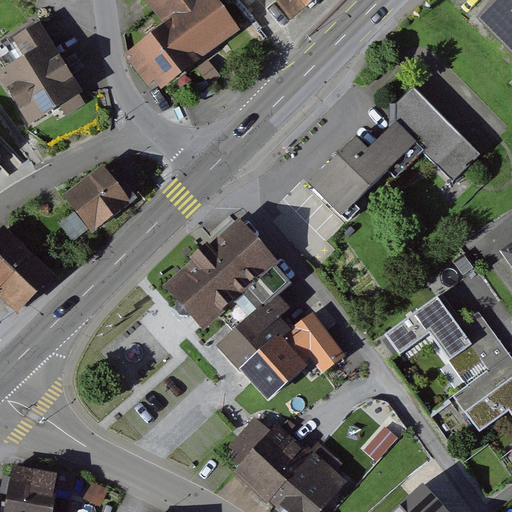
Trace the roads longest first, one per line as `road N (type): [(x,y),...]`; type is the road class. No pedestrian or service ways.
road 1 (residential): [(480,511),(336,310),(210,171)]
road 2 (primary): [(0,376),(210,171)]
road 3 (primary): [(210,171),(381,0)]
road 4 (tertiary): [(0,398),(211,511)]
road 5 (residential): [(0,218),(157,130)]
road 6 (residential): [(157,130),(124,88),(107,0)]
